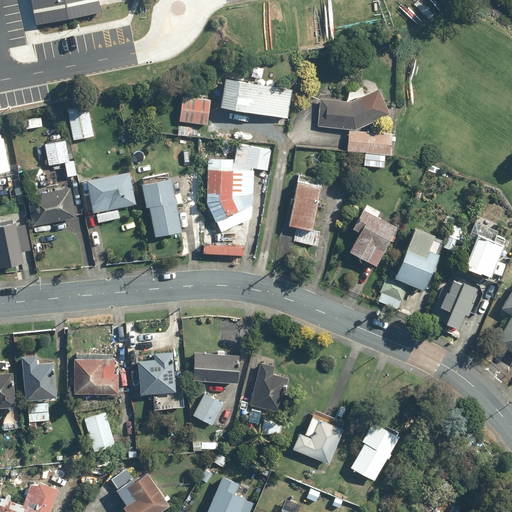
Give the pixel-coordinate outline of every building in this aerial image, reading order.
[(33,0),(37,22),(101,9),(99,0),(33,0)] [(226,78),(222,102),(286,113),(290,88),(226,78)] [(356,128),(391,111),(380,87),(353,100),(322,97),(319,124),(356,128)] [(183,96),(180,119),(207,123),(210,100),(183,96)] [(70,109),(75,139),(94,135),(89,106),(70,109)] [(390,152),(392,134),(352,131),(351,148),(390,152)] [(0,132),(0,167),(9,165),(2,132),(0,132)] [(185,139),(176,137),(172,153),(181,155),(185,139)] [(218,139),(201,138),(200,146),(217,147),(218,139)] [(67,139),(47,143),(50,163),(71,160),(67,139)] [(241,144),(237,163),(269,170),(273,150),(241,144)] [(386,154),(364,153),(364,165),(385,166),(386,154)] [(208,200),(218,219),(241,207),(234,194),(235,165),(209,164),(208,200)] [(131,171),(89,180),(95,209),(137,200),(131,171)] [(182,228),(172,176),(146,181),(156,233),(182,228)] [(314,226),(322,184),(299,180),(291,222),(314,226)] [(29,195),(33,222),(79,215),(75,188),(29,195)] [(366,208),(357,226),(363,229),(353,250),(379,262),(397,223),(380,215),(366,208)] [(0,220),(0,263),(25,259),(23,247),(29,246),(25,222),(16,224),(16,218),(0,220)] [(482,233),(468,261),(491,273),(505,244),(482,233)] [(410,242),(397,273),(423,285),(437,254),(410,242)] [(444,282),(431,313),(458,324),(464,308),(468,309),(478,284),(453,274),(449,284),(444,282)] [(408,283),(389,277),(384,291),(403,297),(408,283)] [(511,323),(502,340),(511,346),(511,295),(505,306),(511,310),(511,323)] [(141,389),(177,386),(173,346),(154,348),(154,354),(138,356),(141,389)] [(238,377),(240,349),(195,347),(194,375),(238,377)] [(285,391),(289,373),(273,370),(275,362),(261,358),(251,401),(281,407),(285,391)] [(79,359),(78,389),(119,390),(120,361),(79,359)] [(27,396),(57,393),(53,362),(24,365),(27,396)] [(0,404),(14,403),(13,375),(0,375),(0,404)] [(224,399),(205,389),(193,412),(213,421),(224,399)] [(106,410),(85,416),(95,447),(116,441),(106,410)] [(330,458),(345,421),(321,412),(320,414),(313,411),(306,428),(300,426),(293,443),(330,458)] [(351,462),(375,475),(401,429),(374,414),(363,434),(366,436),(351,462)] [(127,465),(111,475),(127,498),(137,491),(129,479),(134,476),(127,465)] [(134,476),(129,479),(137,491),(127,498),(124,500),(132,511),(149,511),(170,498),(148,466),(134,476)] [(240,479),(223,471),(205,511),(239,511),(247,494),(236,489),(240,479)] [(0,511),(48,511),(58,480),(33,472),(24,500),(2,493),(0,498),(0,511)]
